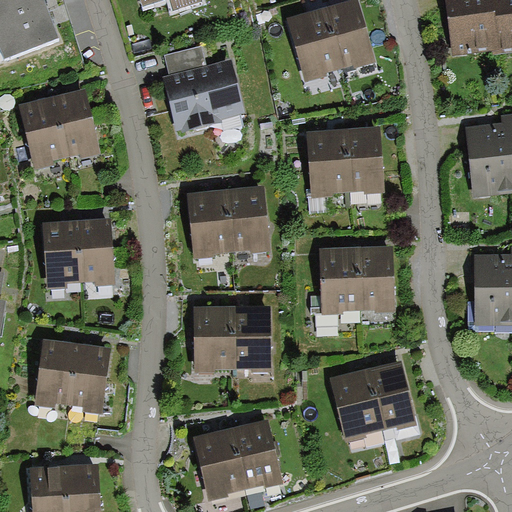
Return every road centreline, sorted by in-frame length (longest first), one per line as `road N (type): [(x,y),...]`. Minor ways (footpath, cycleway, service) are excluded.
road 1 (residential): [(97,0),(134,121),(149,217),(154,287),(144,476),(151,511)]
road 2 (residential): [(497,460),(439,352),(419,115),(397,0)]
road 3 (residential): [(497,460),(349,511)]
